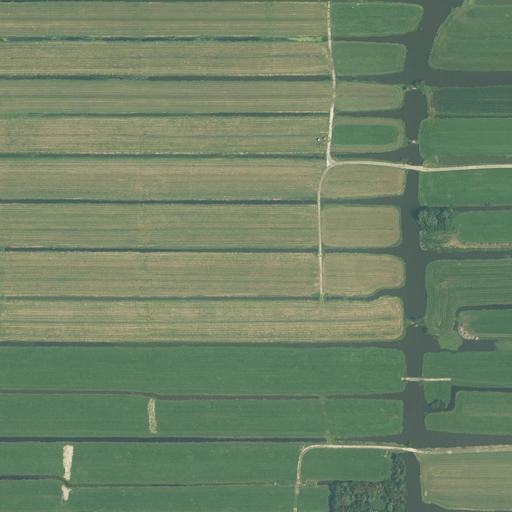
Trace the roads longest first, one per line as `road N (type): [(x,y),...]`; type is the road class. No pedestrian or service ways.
road 1 (track): [(511,166),(331,166),(318,190),(320,294)]
road 2 (track): [(511,450),(306,448),(294,511)]
road 3 (track): [(328,0),(331,166)]
